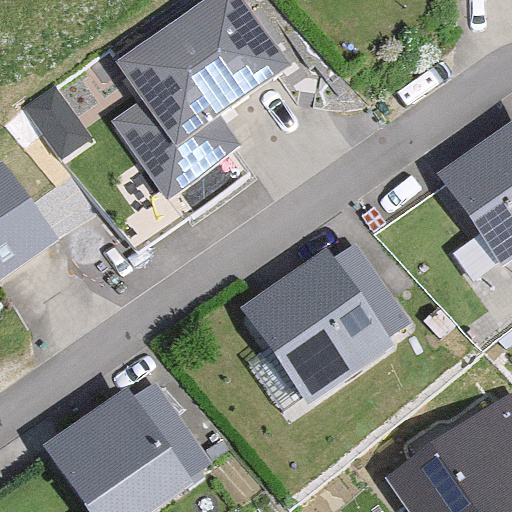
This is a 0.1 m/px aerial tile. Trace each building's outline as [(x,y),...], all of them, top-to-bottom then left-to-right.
[(290,79),(236,0),(198,0),(94,70),(124,114),(105,126),(164,214),(252,155),(229,120),(290,79)] [(511,130),(431,187),(490,273),(511,258),(511,130)] [(7,156),(0,161),(0,287),(68,239),(7,156)] [(327,258),(238,318),(305,416),(394,356),(327,258)] [(511,511),(511,398),(511,397),(385,485),(403,511),(511,511)] [(159,511),(188,491),(120,398),(35,459),(73,511),(159,511)]
